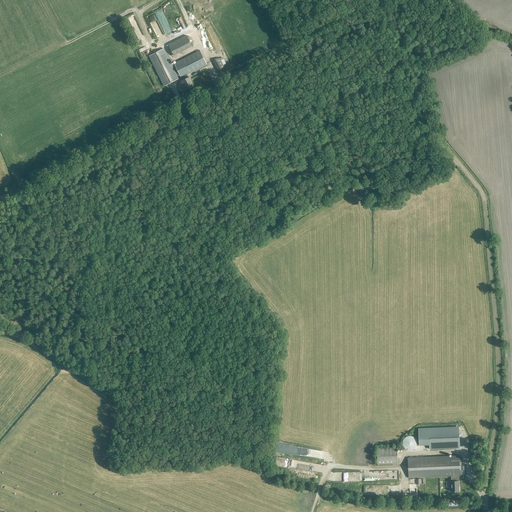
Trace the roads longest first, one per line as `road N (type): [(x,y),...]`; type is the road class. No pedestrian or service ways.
road 1 (unclassified): [(388,1),(0,197)]
road 2 (track): [(312,511),(335,467),(401,466),(408,454),(460,451),(469,475)]
road 3 (track): [(0,330),(118,398),(125,389)]
road 4 (track): [(0,307),(133,356)]
